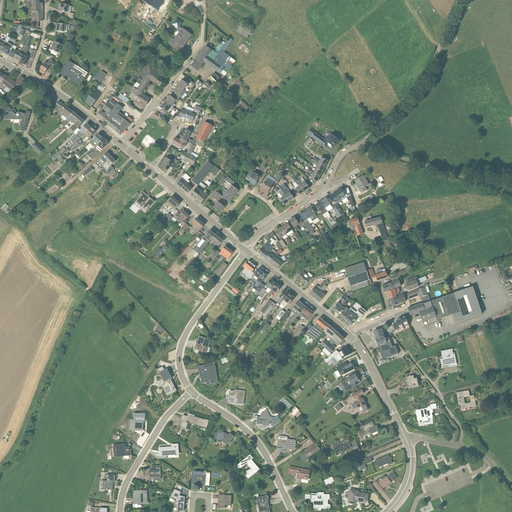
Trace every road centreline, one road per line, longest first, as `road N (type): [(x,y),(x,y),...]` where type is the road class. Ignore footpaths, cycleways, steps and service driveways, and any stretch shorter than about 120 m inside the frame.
road 1 (unclassified): [(358,145),(418,86),(458,0)]
road 2 (residential): [(191,392),(178,361),(183,336),(245,250)]
road 3 (residential): [(294,511),(253,437),(191,392)]
road 4 (unclassified): [(358,145),(511,189)]
road 5 (residential): [(119,511),(123,484),(158,424),(191,392)]
road 6 (tertiary): [(347,333),(245,250)]
road 7 (residential): [(146,113),(199,44),(203,6)]
road 8 (tertiary): [(406,440),(347,333)]
road 9 (residential): [(511,487),(473,450),(406,440)]
